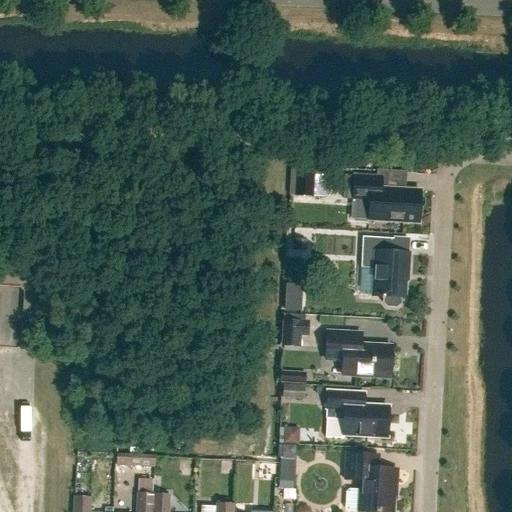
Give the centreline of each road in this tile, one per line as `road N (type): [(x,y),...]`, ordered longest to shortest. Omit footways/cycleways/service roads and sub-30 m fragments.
road 1 (residential): [(426,511),(445,175),(450,159),(463,154),(511,157)]
road 2 (unclassified): [(511,9),(322,0)]
